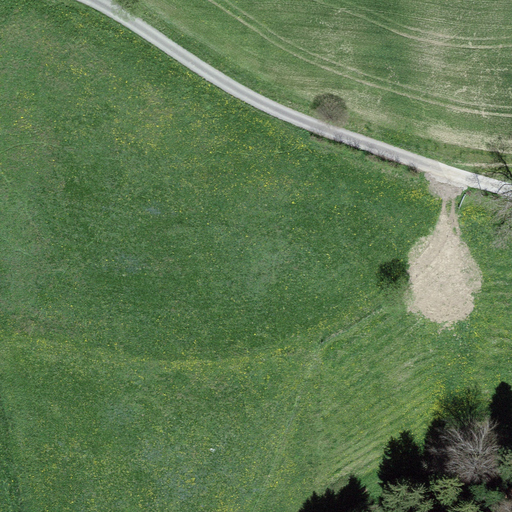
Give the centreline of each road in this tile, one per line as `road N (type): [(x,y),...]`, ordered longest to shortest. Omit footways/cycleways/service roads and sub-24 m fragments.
road 1 (track): [(456,175),(439,232),(386,291),(348,318),(272,349),(114,356),(0,336)]
road 2 (unclassified): [(96,0),(258,100),(511,192)]
